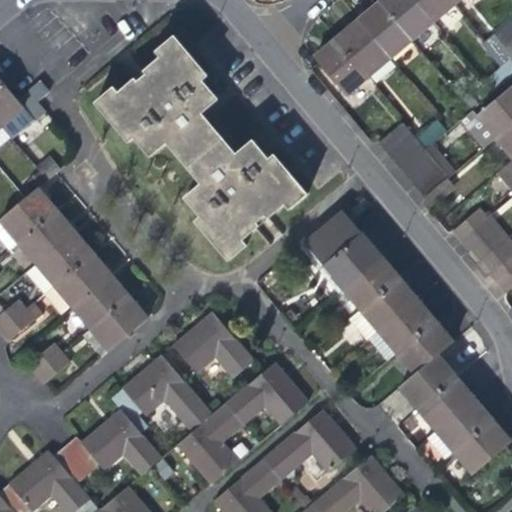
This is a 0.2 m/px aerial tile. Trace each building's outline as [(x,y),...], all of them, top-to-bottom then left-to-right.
[(406,35),(427,16),(413,0),(379,0),(377,2),(406,35)] [(413,0),(427,16),(446,0),(413,0)] [(365,12),(356,20),(384,53),(406,35),(377,2),(365,12)] [(511,17),(491,35),(500,46),(511,35),(511,17)] [(345,28),(335,37),(363,71),(384,53),(356,20),(345,28)] [(511,35),(500,46),(510,57),(511,55),(511,35)] [(243,240),(286,205),(291,210),(309,195),(275,155),(270,159),(255,141),(238,155),(216,129),(203,113),(220,99),(205,80),(210,76),(177,37),(159,52),(164,58),(121,94),(116,88),(98,104),(131,143),(137,138),(152,156),(168,143),(203,184),(187,198),(203,217),(197,221),(230,260),(248,245),(243,240)] [(341,90),(363,71),(335,37),(321,49),(312,56),(341,90)] [(0,125),(10,138),(33,119),(35,121),(46,111),(38,102),(49,92),(40,82),(18,101),(0,79),(0,125)] [(511,83),(475,115),(494,137),(511,121),(511,83)] [(426,147),(447,132),(437,118),(416,134),(426,147)] [(511,121),(494,137),(511,158),(511,121)] [(375,140),(385,152),(408,133),(399,122),(375,140)] [(0,146),(10,138),(0,125),(0,146)] [(418,145),(408,133),(385,152),(395,164),(418,145)] [(427,156),(418,145),(395,164),(404,175),(427,156)] [(35,168),(46,181),(57,172),(61,169),(49,156),(35,168)] [(435,166),(427,156),(404,175),(412,186),(435,166)] [(511,191),(511,159),(496,173),(511,191)] [(445,177),(435,166),(412,186),(422,197),(445,177)] [(452,186),(445,177),(422,197),(418,199),(426,209),(452,186)] [(0,219),(0,223),(17,244),(57,211),(44,195),(38,188),(0,219)] [(353,209),(359,216),(368,208),(362,202),(353,209)] [(451,229),(459,238),(485,218),(476,207),(451,229)] [(306,241),(342,284),(379,253),(362,233),(343,210),(306,241)] [(17,244),(35,264),(74,231),(65,220),(57,211),(17,244)] [(463,254),(473,265),(485,256),(504,240),(506,238),(487,215),(485,218),(459,238),(468,249),(463,254)] [(35,264),(52,285),(91,251),(84,243),(74,231),(35,264)] [(486,270),(496,281),(511,268),(511,250),(504,240),(485,256),(473,265),(481,274),(486,270)] [(103,265),(91,251),(52,285),(71,306),(105,278),(110,273),(103,265)] [(360,306),(398,275),(389,265),(379,253),(342,284),(360,306)] [(511,284),(511,268),(496,281),(504,291),(511,284)] [(118,283),(110,273),(105,278),(71,306),(90,328),(129,295),(118,283)] [(352,314),(370,336),(417,297),(406,285),(398,275),(360,306),(352,314)] [(138,306),(129,295),(90,328),(108,350),(147,317),(138,306)] [(397,349),(435,318),(423,304),(417,297),(370,336),(388,357),(397,349)] [(0,313),(0,329),(24,309),(16,299),(0,313)] [(32,318),(24,309),(0,329),(0,330),(8,340),(32,318)] [(195,327),(174,344),(198,373),(217,357),(234,377),(256,360),(214,311),(195,327)] [(445,330),(435,318),(397,349),(416,372),(429,361),(438,354),(454,341),(445,330)] [(101,355),(108,350),(90,328),(82,334),(101,355)] [(28,364),(36,373),(61,351),(53,342),(28,364)] [(70,362),(61,351),(36,373),(45,383),(70,362)] [(147,366),(124,385),(144,410),(148,414),(167,397),(194,431),(214,414),(163,353),(147,366)] [(400,385),(417,407),(455,375),(449,367),(438,354),(429,361),(416,372),(406,380),(400,385)] [(276,362),(273,364),(291,386),(304,401),(308,399),(276,362)] [(310,402),(308,399),(304,401),(291,386),(273,364),(214,414),(194,431),(179,443),(201,470),(211,482),(238,460),(228,448),(222,441),(266,405),(282,424),(310,402)] [(463,385),(455,375),(417,407),(435,428),(473,397),(463,385)] [(133,420),(144,410),(124,385),(112,395),(122,407),(133,420)] [(480,406),(473,397),(435,428),(452,449),(491,418),(480,406)] [(164,456),(133,420),(122,407),(101,425),(83,440),(77,434),(54,454),(49,447),(23,469),(0,488),(0,511),(27,511),(52,492),(68,511),(71,511),(90,496),(82,487),(125,452),(143,473),(164,456)] [(330,469),(357,446),(341,428),(325,409),(216,498),(228,511),(265,511),(259,505),(254,500),(314,450),(321,459),(330,469)] [(500,430),(491,418),(452,449),(471,472),(509,440),(500,430)] [(343,511),(362,497),(371,507),(375,511),(382,511),(404,494),(392,479),(373,456),(305,511),(343,511)] [(95,511),(152,511),(147,506),(129,484),(95,511)]
